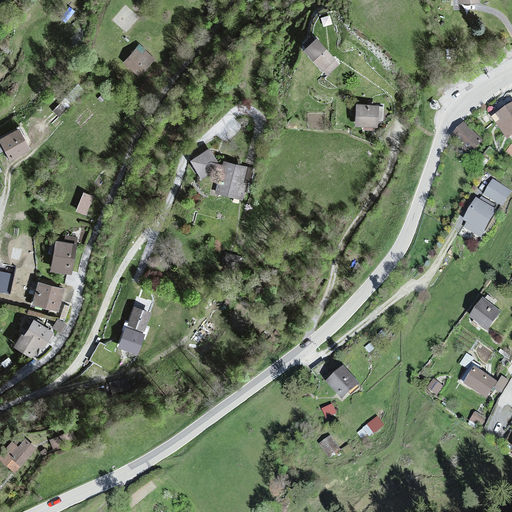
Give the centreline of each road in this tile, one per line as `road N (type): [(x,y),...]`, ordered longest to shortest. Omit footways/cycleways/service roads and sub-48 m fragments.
road 1 (tertiary): [(41,511),(169,447),(330,327),(398,250),(449,123),(511,75)]
road 2 (residential): [(253,157),(260,117),(241,108),(193,143),(69,372),(0,407)]
road 3 (residential): [(126,160),(81,269),(67,330),(44,359),(0,389)]
road 4 (track): [(423,272),(402,330),(405,407),(395,453)]
